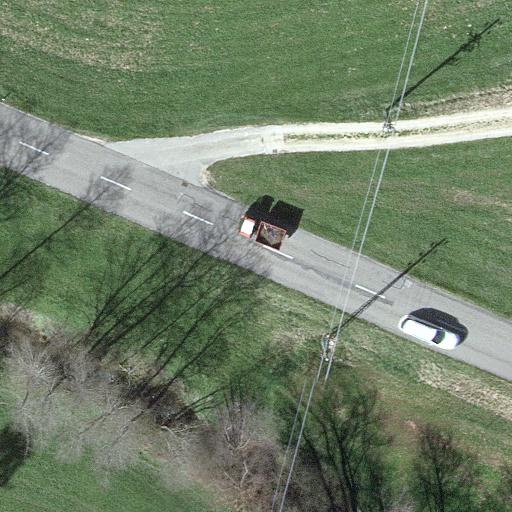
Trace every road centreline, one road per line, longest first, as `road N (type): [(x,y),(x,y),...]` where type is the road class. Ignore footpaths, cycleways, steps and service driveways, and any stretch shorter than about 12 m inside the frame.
road 1 (tertiary): [(0,131),(511,350)]
road 2 (track): [(511,127),(228,151),(130,184)]
